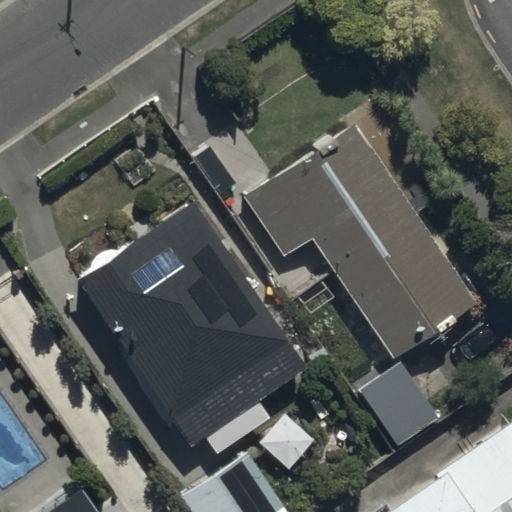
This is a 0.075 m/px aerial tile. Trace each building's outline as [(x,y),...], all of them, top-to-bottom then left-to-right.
[(352,125),(270,179),(241,199),(282,260),(311,240),(393,362),(474,308),(352,125)] [(78,275),(190,443),(302,369),(189,201),(78,275)] [(400,365),(356,395),(392,449),(436,419),(400,365)] [(511,511),(511,422),(377,511),(511,511)] [(179,493),(190,511),(285,511),(244,450),(179,493)]
